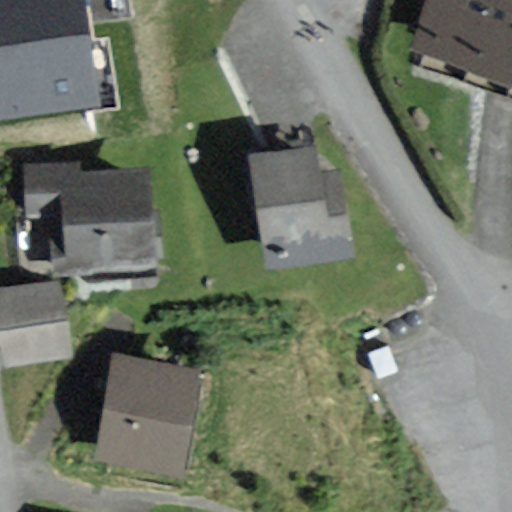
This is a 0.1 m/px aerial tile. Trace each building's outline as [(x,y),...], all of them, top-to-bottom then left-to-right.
[(0,0),(0,100),(90,96),(85,0),(0,0)] [(511,0),(426,0),(413,47),(511,75),(511,0)] [(324,164),(319,138),(252,151),(273,261),(357,245),(341,161),(324,164)] [(155,263),(146,165),(77,171),(76,156),(16,161),(21,217),(68,213),(72,270),(155,263)] [(75,356),(67,280),(0,288),(0,316),(6,364),(75,356)] [(203,364),(119,347),(98,449),(182,466),(203,364)]
